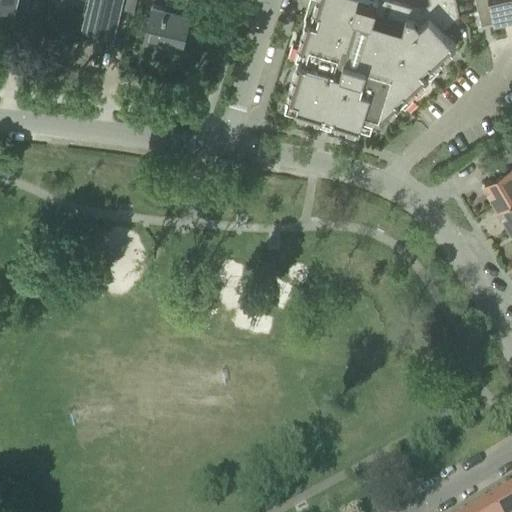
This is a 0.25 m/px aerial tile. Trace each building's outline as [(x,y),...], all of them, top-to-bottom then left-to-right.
[(57,0),(66,2),(66,0),(89,0),(84,21),(83,21),(83,23),(112,29),(119,1),(119,0),(57,0)] [(202,1),(197,0),(178,0),(177,4),(165,2),(163,8),(151,5),(143,37),(146,37),(147,33),(169,38),(167,43),(181,46),(188,20),(195,21),(198,19),(202,1)] [(459,14),(455,0),(428,0),(429,1),(421,9),(393,0),(314,0),(310,17),(306,16),(294,54),(298,55),(288,90),(299,93),(296,105),(359,124),(363,113),(381,118),(429,74),(426,71),(456,44),(443,30),(459,14)] [(511,0),(475,0),(481,23),(493,20),(494,22),(511,17),(511,0)] [(511,141),(481,160),(491,177),(485,181),(484,179),(483,180),(499,206),(511,198),(511,141)] [(511,198),(499,206),(511,229),(511,198)] [(511,511),(511,494),(492,506),(495,511),(511,511)]
